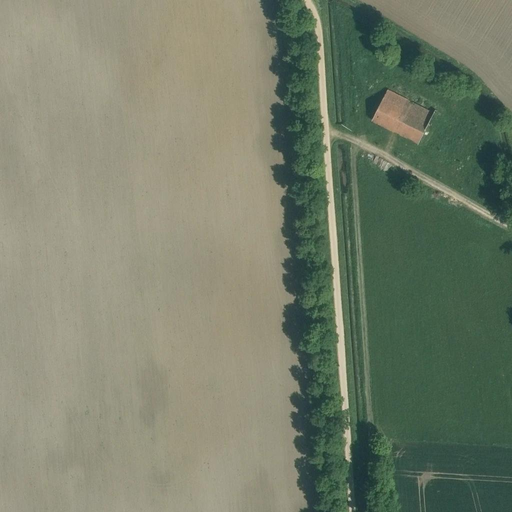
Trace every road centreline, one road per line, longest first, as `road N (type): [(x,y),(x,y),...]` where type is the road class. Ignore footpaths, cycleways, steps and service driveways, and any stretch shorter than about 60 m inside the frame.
road 1 (track): [(308,0),(319,27),(352,511)]
road 2 (track): [(325,127),(511,227)]
